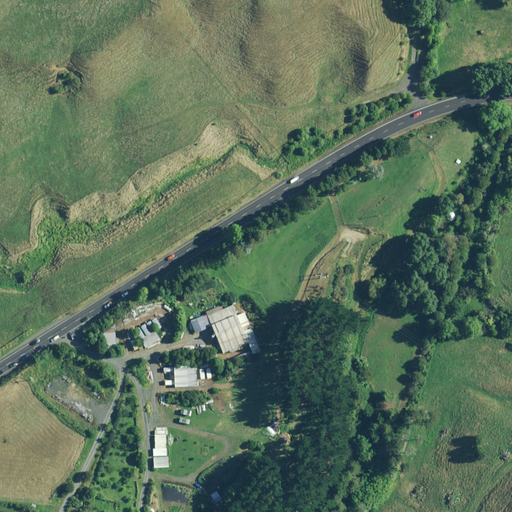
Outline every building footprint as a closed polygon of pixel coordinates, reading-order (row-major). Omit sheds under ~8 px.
[(204,317),(220,353),(243,343),(248,355),(256,351),(238,312),(233,314),(230,305),(204,317)] [(162,327),(157,318),(136,330),(146,348),(161,340),(156,331),(162,327)] [(119,335),(115,335),(115,333),(103,334),(105,348),(109,348),(109,352),(117,351),(116,346),(120,345),(119,335)] [(198,386),(197,366),(171,367),(172,387),(198,386)] [(217,387),(217,379),(206,379),(206,387),(217,387)] [(167,433),(155,433),(155,448),(153,449),(154,456),(154,468),(169,467),(169,455),(167,455),(167,433)] [(222,499),(216,492),(211,495),(214,499),(212,501),(214,504),(222,499)]
